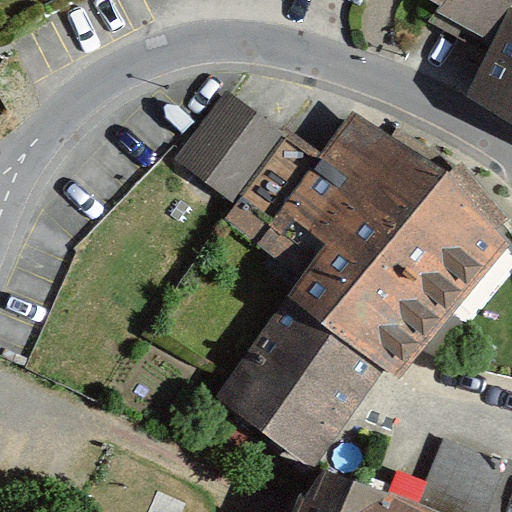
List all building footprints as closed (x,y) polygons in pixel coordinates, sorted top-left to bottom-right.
[(511,0),(384,0),(484,63),(511,7),(511,0)] [(511,7),(484,63),(459,113),(511,139),(511,7)] [(276,152),(218,107),(167,172),(225,217),(276,152)] [(504,266),(355,138),(281,224),(328,264),(289,310),(390,397),(504,266)] [(368,387),(289,310),(220,416),(312,472),(368,387)] [(491,511),(507,475),(442,448),(422,495),(395,483),(384,509),(318,481),(305,511),(491,511)]
